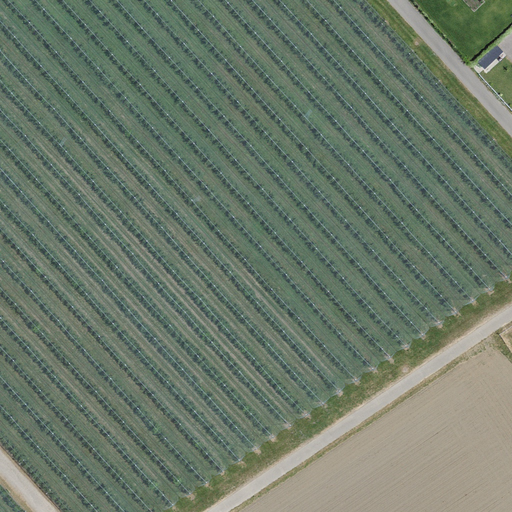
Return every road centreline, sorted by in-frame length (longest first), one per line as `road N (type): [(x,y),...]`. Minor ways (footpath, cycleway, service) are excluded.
road 1 (track): [(511,314),(219,511)]
road 2 (residential): [(393,0),(511,128)]
